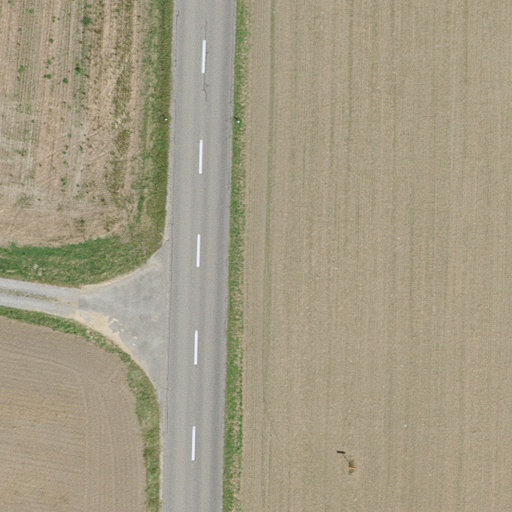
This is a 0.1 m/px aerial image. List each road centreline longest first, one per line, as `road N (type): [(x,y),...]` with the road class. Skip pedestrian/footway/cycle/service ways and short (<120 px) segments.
road 1 (secondary): [(205,0),(191,511)]
road 2 (track): [(196,318),(0,285)]
